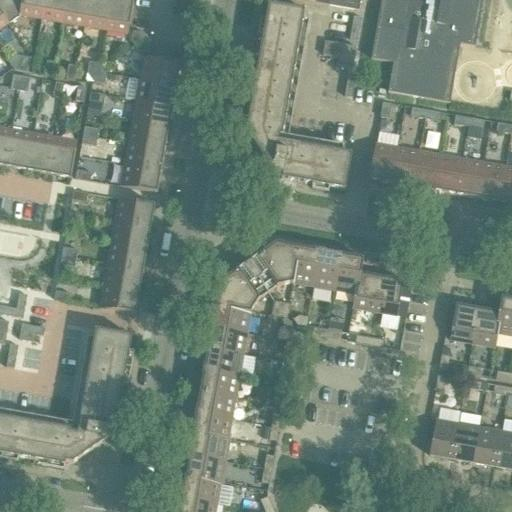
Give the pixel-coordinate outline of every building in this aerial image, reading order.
[(41,21),(44,0),(0,0),(0,12),(11,29),(13,28),(10,24),(20,17),(41,21)] [(62,25),(66,0),(44,0),(41,21),(62,25)] [(83,28),(88,0),(66,0),(62,25),(83,28)] [(104,32),(110,0),(88,0),(83,28),(104,32)] [(127,36),(133,0),(110,0),(104,32),(127,36)] [(286,0),(358,13),(360,0),(378,0),(381,0),(370,60),(392,64),(387,94),(449,105),(460,46),(474,48),(482,0),(286,0)] [(282,137),(304,11),(268,5),(245,130),(249,131),(248,138),(274,175),(281,177),(281,180),(344,191),(351,155),(278,142),(279,136),(282,137)] [(11,29),(0,12),(0,30),(7,26),(10,30),(11,29)] [(349,41),(357,42),(361,19),(353,18),(349,41)] [(146,39),(143,34),(132,32),(131,43),(134,48),(146,39)] [(148,55),(150,44),(146,39),(134,48),(138,53),(148,55)] [(337,67),(352,70),(356,48),(325,43),(322,56),(338,59),(337,67)] [(19,73),(22,58),(16,57),(7,63),(13,72),(19,73)] [(28,74),(30,59),(22,58),(19,73),(28,74)] [(175,88),(179,65),(143,58),(138,82),(175,88)] [(52,78),(55,64),(46,62),(44,77),(52,78)] [(102,70),(99,65),(88,63),(87,73),(90,79),(102,70)] [(74,82),(76,68),(68,66),(65,81),(74,82)] [(104,86),(106,75),(102,70),(90,79),(94,84),(104,86)] [(352,99),(353,89),(356,77),(348,75),(344,98),(352,99)] [(18,92),(21,78),(12,76),(10,91),(18,92)] [(27,94),(29,79),(21,78),(18,92),(27,94)] [(171,109),(175,88),(138,82),(135,103),(171,109)] [(61,100),(64,85),(55,84),(52,98),(61,100)] [(83,104),(86,89),(77,88),(75,102),(83,104)] [(103,106),(104,97),(90,94),(88,104),(103,106)] [(168,130),(171,109),(135,103),(131,124),(168,130)] [(388,120),(391,106),(382,104),(379,119),(388,120)] [(424,121),(426,112),(411,109),(410,118),(424,121)] [(438,123),(440,114),(426,112),(424,121),(438,123)] [(467,128),(469,120),(454,117),(453,126),(467,128)] [(482,131),(483,122),(469,120),(467,128),(482,131)] [(164,151),(168,130),(131,124),(127,145),(164,151)] [(510,136),(511,127),(497,125),(495,133),(510,136)] [(97,139),(98,131),(84,128),(82,136),(97,139)] [(0,167),(5,168),(11,131),(0,129),(0,167)] [(26,172),(33,135),(11,131),(5,168),(26,172)] [(48,176),(54,139),(33,135),(26,172),(48,176)] [(95,148),(97,139),(82,136),(81,145),(95,148)] [(70,179),(76,143),(54,139),(48,176),(70,179)] [(160,172),(164,151),(127,145),(124,166),(160,172)] [(391,186),(397,149),(375,145),(368,182),(391,186)] [(412,189),(418,153),(397,149),(391,186),(412,189)] [(433,193),(440,157),(418,153),(412,189),(433,193)] [(455,197),(461,161),(440,157),(433,193),(455,197)] [(476,201),(483,164),(461,161),(455,197),(476,201)] [(497,205),(504,168),(483,164),(476,201),(497,205)] [(156,195),(160,172),(124,166),(120,188),(156,195)] [(511,169),(504,168),(497,205),(511,207),(511,169)] [(89,183),(91,174),(76,172),(75,180),(89,183)] [(85,204),(87,195),(73,193),(71,201),(85,204)] [(150,229),(154,207),(118,201),(114,223),(150,229)] [(82,226),(83,218),(69,215),(67,224),(82,226)] [(146,251),(150,229),(114,223),(110,244),(146,251)] [(143,272),(146,251),(110,244),(106,265),(143,272)] [(291,285),(297,249),(275,245),(218,284),(214,307),(250,313),(258,301),(277,288),(291,285)] [(76,260),(77,252),(63,249),(61,257),(76,260)] [(312,289),(319,253),(297,249),(291,285),(312,289)] [(334,293),(340,256),(319,253),(312,289),(334,293)] [(359,274),(360,274),(362,260),(340,256),(334,293),(354,296),(355,296),(359,274)] [(74,268),(76,260),(61,257),(60,266),(74,268)] [(139,294),(143,272),(106,265),(102,287),(139,294)] [(380,278),(360,274),(359,274),(355,296),(354,296),(351,310),(374,314),(380,278)] [(396,318),(403,282),(380,278),(374,314),(396,318)] [(135,315),(139,294),(102,287),(98,309),(135,315)] [(68,304),(69,295),(55,292),(53,301),(68,304)] [(0,315),(22,320),(26,297),(18,295),(16,310),(0,307),(0,315)] [(511,338),(511,301),(500,299),(498,313),(499,314),(495,335),(497,336),(511,338)] [(287,316),(289,305),(273,303),(270,318),(281,320),(282,315),(287,316)] [(472,346),(478,310),(455,306),(449,342),(472,346)] [(246,335),(250,313),(214,307),(210,329),(246,335)] [(495,335),(499,314),(498,313),(478,310),(472,346),(494,350),(497,336),(495,335)] [(306,328),(307,319),(298,317),(292,321),(296,326),(306,328)] [(0,345),(4,346),(8,323),(0,321),(0,345)] [(35,336),(43,338),(44,330),(21,326),(19,341),(34,344),(35,336)] [(286,342),(287,333),(284,327),(278,331),(276,340),(286,342)] [(243,356),(246,335),(210,329),(207,350),(243,356)] [(326,340),(327,332),(313,329),(312,337),(326,340)] [(114,432),(131,337),(95,331),(93,339),(76,434),(71,433),(71,430),(0,417),(0,455),(64,467),(65,463),(72,464),(101,444),(110,438),(111,431),(114,432)] [(340,342),(341,334),(327,332),(326,340),(340,342)] [(368,347),(370,339),(356,337),(354,345),(368,347)] [(382,350),(383,342),(370,339),(368,347),(382,350)] [(291,358),(294,343),(286,342),(283,356),(291,358)] [(6,369),(14,370),(18,347),(9,346),(6,369)] [(239,378),(243,356),(207,350),(203,371),(239,378)] [(446,372),(448,358),(441,357),(438,371),(446,372)] [(480,378),(482,370),(468,368),(466,376),(480,378)] [(235,400),(239,378),(203,371),(199,393),(235,400)] [(286,386),(288,372),(281,371),(278,385),(286,386)] [(509,383),(511,375),(496,373),(495,381),(509,383)] [(442,392),(445,378),(437,377),(434,391),(442,392)] [(478,392),(479,384),(465,382),(464,389),(478,392)] [(284,400),(286,386),(278,385),(276,399),(284,400)] [(507,397),(508,389),(494,387),(492,394),(507,397)] [(231,421),(235,400),(199,393),(195,415),(231,421)] [(278,429),(281,415),(273,414),(270,428),(278,429)] [(228,441),(231,421),(195,415),(191,436),(227,442),(228,441)] [(451,461),(457,425),(435,421),(429,457),(451,461)] [(472,465),(479,429),(457,425),(451,461),(472,465)] [(276,443),(278,429),(270,428),(268,442),(276,443)] [(494,469),(500,433),(479,429),(472,465),(494,469)] [(511,472),(511,434),(500,433),(494,469),(511,472)] [(225,463),(229,441),(228,441),(227,442),(191,436),(191,437),(193,437),(189,457),(225,463)] [(271,472),(273,458),(265,456),(263,470),(271,472)] [(221,486),(225,463),(189,457),(185,477),(184,477),(184,478),(220,485),(220,486),(221,486)] [(268,486),(271,472),(263,470),(261,484),(268,486)] [(216,506),(220,486),(220,485),(184,478),(180,499),(216,506)] [(270,511),(272,511),(267,498),(260,502),(264,511),(270,511)] [(215,511),(216,506),(180,499),(178,511),(215,511)]
